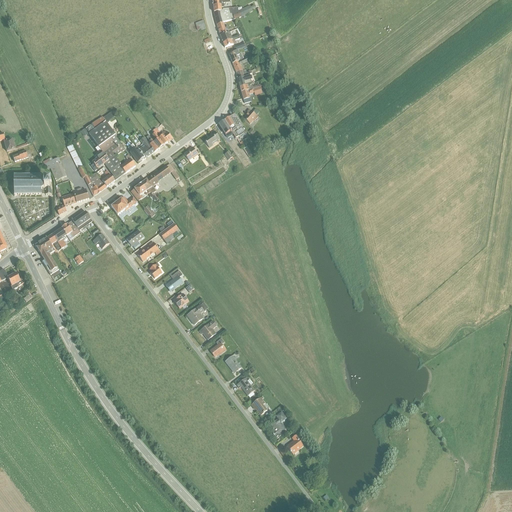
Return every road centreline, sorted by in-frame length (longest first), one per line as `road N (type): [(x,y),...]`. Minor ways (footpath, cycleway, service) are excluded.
road 1 (unclassified): [(88,205),(319,511)]
road 2 (residential): [(206,0),(228,72),(225,105),(88,205)]
road 3 (tertiary): [(70,343),(116,416),(200,511)]
